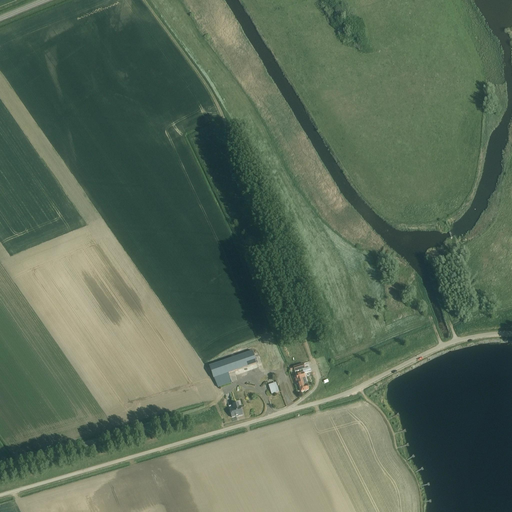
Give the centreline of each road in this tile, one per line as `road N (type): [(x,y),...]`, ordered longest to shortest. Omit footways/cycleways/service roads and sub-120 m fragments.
road 1 (unclassified): [(284,412),(315,386),(311,360),(233,160),(225,119),(143,0)]
road 2 (unclassified): [(0,495),(284,412)]
road 3 (unclassified): [(284,412),(456,341),(511,333)]
